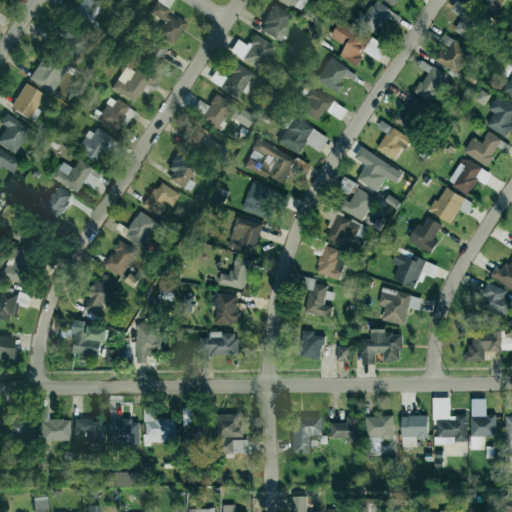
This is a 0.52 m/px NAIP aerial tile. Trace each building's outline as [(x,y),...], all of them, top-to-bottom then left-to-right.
[(104,9),(92,0),(81,0),(72,13),(90,27),(104,9)] [(173,0),(156,0),(150,13),(163,21),(155,34),(173,45),(186,23),(167,12),(173,0)] [(278,0),(279,0),(301,12),(307,0),(278,0)] [(359,11),(352,22),(374,36),(387,16),(396,22),(400,16),(374,0),(365,15),(359,11)] [(259,28),(278,41),(294,16),(275,4),(259,28)] [(454,30),(472,41),(483,22),(464,12),(454,30)] [(345,45),(339,56),(356,66),(364,52),(376,59),(384,45),(340,21),(331,37),(345,45)] [(63,38),(57,45),(73,60),(88,43),(66,23),(58,33),(63,38)] [(230,51),(259,70),(274,47),(254,33),(246,45),(237,40),(230,51)] [(439,41),(445,44),(436,63),(458,73),(470,48),(442,35),(439,41)] [(166,45),(152,40),(143,65),(157,71),(166,45)] [(33,81),(49,92),(63,70),(43,57),(35,69),(39,71),(33,81)] [(315,80),(338,94),(344,85),(340,82),(348,68),(329,57),(315,80)] [(253,74),(236,63),(219,88),(236,99),(253,74)] [(148,79),(125,65),(111,89),(134,103),(148,79)] [(414,93),(431,102),(446,74),(430,65),(414,93)] [(10,107),(28,119),(44,95),(25,83),(10,107)] [(331,99),(311,89),(300,111),(320,121),(331,99)] [(198,100),(192,112),(219,127),(231,104),(214,94),(208,106),(198,100)] [(394,121),(410,131),(427,105),(412,95),(394,121)] [(504,136),(511,123),(511,104),(497,95),(488,109),(494,113),(486,125),(504,136)] [(115,131),(130,108),(110,96),(96,119),(115,131)] [(0,124),(4,126),(0,134),(0,144),(17,153),(30,127),(4,114),(0,123),(0,124)] [(279,142),(299,154),(305,143),(319,151),(328,137),(294,117),(279,142)] [(208,138),(211,134),(200,127),(193,137),(188,134),(181,145),(197,154),(201,148),(219,159),(226,149),(208,138)] [(94,133),(86,130),(77,152),(99,161),(109,134),(96,129),(94,133)] [(486,166),(503,140),(488,131),(481,142),(472,137),(463,152),(486,166)] [(244,166),(281,186),(295,158),(258,139),(244,166)] [(365,165),(357,180),(377,191),(385,176),(397,183),(403,172),(360,147),(353,158),(365,165)] [(0,165),(12,172),(20,160),(0,148),(0,165)] [(195,183),(188,179),(197,165),(177,152),(167,168),(173,172),(169,179),(189,192),(195,183)] [(61,162),(52,179),(77,192),(92,166),(78,159),(73,168),(61,162)] [(491,173),(462,159),(450,184),(469,194),(477,180),(485,184),(491,173)] [(172,207),(180,194),(159,181),(143,206),(158,215),(166,203),(172,207)] [(241,210),(266,219),(276,190),(251,181),(241,210)] [(73,199),(59,186),(40,207),(54,220),(73,199)] [(210,201),(223,206),(229,192),(217,186),(210,201)] [(467,213),(473,203),(444,187),(430,212),(450,223),(458,209),(467,213)] [(124,237),(142,247),(157,221),(138,211),(124,237)] [(364,239),(356,235),(360,225),(336,214),(326,237),(359,252),(364,239)] [(442,225),(428,216),(422,225),(418,223),(408,240),(430,254),(437,242),(433,239),(442,225)] [(228,248),(255,253),(261,222),(235,217),(228,248)] [(42,236),(20,225),(14,238),(36,248),(42,236)] [(105,267),(123,276),(136,249),(118,240),(105,267)] [(315,272),(339,280),(347,253),(324,245),(315,272)] [(2,275),(22,284),(33,257),(14,248),(2,275)] [(438,266),(412,256),(411,258),(396,252),(392,262),(398,265),(393,278),(417,288),(423,273),(434,277),(438,266)] [(511,289),(511,255),(503,271),(495,267),(490,276),(511,289)] [(245,289),(251,260),(234,257),(230,275),(220,273),(218,284),(245,289)] [(331,317),(332,306),(324,305),(327,286),(315,284),(316,278),(302,277),(301,288),(308,289),(305,313),(331,317)] [(100,314),(102,305),(113,308),(118,287),(93,281),(85,311),(100,314)] [(505,318),(511,303),(511,302),(503,298),(507,290),(487,281),(481,295),(486,297),(481,306),(505,318)] [(422,297),(381,289),(378,305),(384,307),(381,320),(405,325),(408,307),(419,310),(422,297)] [(0,317),(15,321),(19,305),(26,306),(28,296),(1,290),(0,293),(0,317)] [(239,294),(217,293),(215,324),(237,325),(239,294)] [(108,326),(74,322),(70,354),(98,358),(100,342),(106,342),(108,326)] [(137,324),(136,362),(146,363),(146,353),(166,353),(166,332),(159,332),(159,324),(137,324)] [(361,364),(375,364),(375,353),(383,352),(383,361),(401,361),(401,334),(385,334),(385,329),(370,329),(370,339),(361,339),(361,364)] [(323,335),(314,335),(314,331),(301,330),(299,358),(322,359),(323,335)] [(511,350),(511,331),(471,332),(472,345),(465,345),(465,361),(485,361),(485,351),(511,350)] [(199,337),(199,354),(237,354),(237,332),(209,332),(209,337),(199,337)] [(0,360),(13,361),(14,336),(0,335),(0,360)] [(350,347),(337,346),(336,361),(350,361),(350,347)] [(104,363),(116,365),(118,350),(106,349),(104,363)] [(449,397),(432,398),(433,420),(436,420),(436,443),(467,443),(466,415),(450,416),(449,397)] [(144,443),(175,443),(175,418),(153,418),(153,407),(144,407),(144,443)] [(181,408),(183,442),(203,441),(202,407),(181,408)] [(5,413),(6,443),(35,442),(34,418),(19,419),(19,412),(5,413)] [(216,414),(217,455),(248,454),(247,438),(241,438),(241,413),(216,414)] [(365,416),(366,439),(394,438),(393,415),(365,416)] [(427,415),(401,416),(402,447),(417,447),(417,439),(428,439),(427,415)] [(496,436),(495,415),(470,416),(471,449),(483,449),(483,436),(496,436)] [(320,435),(320,416),(292,417),(292,453),(308,453),(307,436),(320,435)] [(346,422),(330,422),(330,437),(348,437),(348,443),(361,442),(360,416),(346,416),(346,422)] [(69,440),(70,420),(41,419),(41,440),(69,440)] [(106,420),(75,419),(74,436),(87,436),(87,446),(105,447),(106,420)] [(109,445),(139,446),(140,420),(109,419),(109,445)] [(48,511),(46,496),(33,498),(34,511),(48,511)] [(306,511),(306,496),(293,496),(293,511),(306,511)] [(365,511),(379,511),(379,501),(366,502),(367,511),(365,511)]
